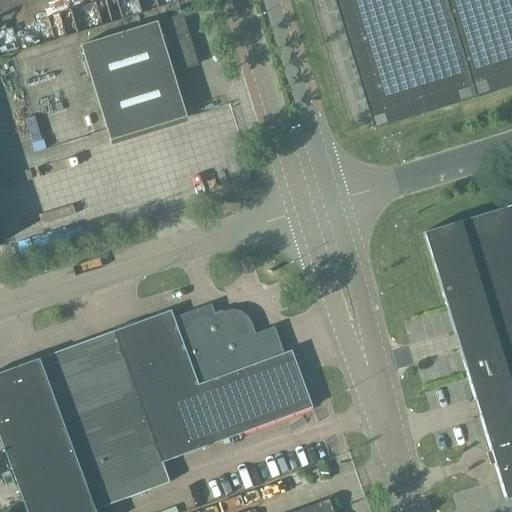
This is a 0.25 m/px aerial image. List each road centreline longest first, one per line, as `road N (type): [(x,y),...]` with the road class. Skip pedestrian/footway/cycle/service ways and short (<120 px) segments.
road 1 (unclassified): [(301,214),(0,307)]
road 2 (unclassified): [(235,0),(301,214)]
road 3 (unclassified): [(337,202),(274,0)]
road 4 (unclassified): [(355,330),(414,511)]
road 5 (unclassified): [(511,151),(337,202)]
road 6 (unclassified): [(355,330),(356,263),(337,202)]
road 7 (unclassified): [(301,214),(321,278),(355,330)]
